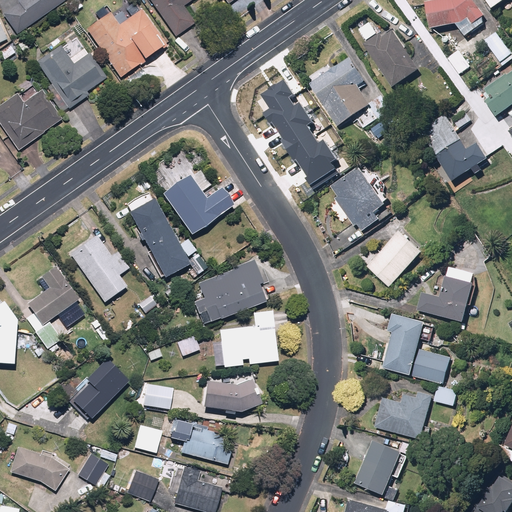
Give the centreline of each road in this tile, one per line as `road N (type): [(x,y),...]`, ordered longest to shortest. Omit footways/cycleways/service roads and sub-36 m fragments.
road 1 (residential): [(197,89),(300,245),(324,316),(327,386),(282,511)]
road 2 (tertiary): [(0,229),(197,89)]
road 3 (tertiary): [(197,89),(323,0)]
